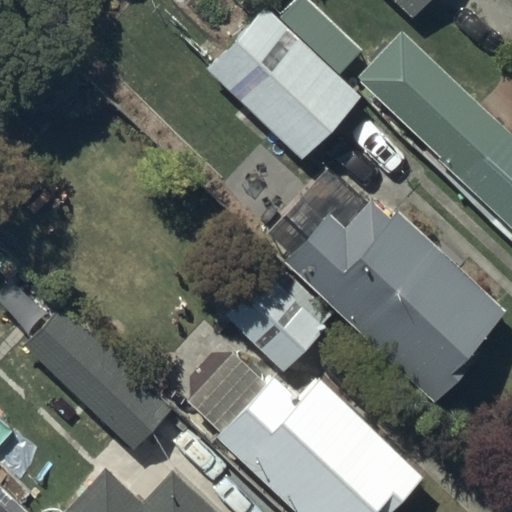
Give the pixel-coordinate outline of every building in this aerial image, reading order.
[(267,0),(253,0),(201,56),(298,148),(357,85),(267,0)] [(396,0),(408,11),(418,0),(396,0)] [(397,18),(351,66),(511,220),(511,120),(508,125),(397,18)] [(327,202),(285,246),(430,386),(474,341),(466,334),(500,298),(393,195),(385,204),(370,189),(343,217),(327,202)] [(264,255),(220,300),(282,361),(326,316),(264,255)] [(169,398),(89,322),(49,363),(129,440),(169,398)] [(229,340),(184,388),(217,419),(212,425),(304,511),(352,511),(364,500),(375,511),(378,511),(424,464),(316,363),(295,384),(271,362),(263,371),(229,340)] [(104,458),(55,511),(56,511),(227,511),(172,459),(140,493),(104,458)] [(0,511),(19,511),(0,494),(0,511)]
